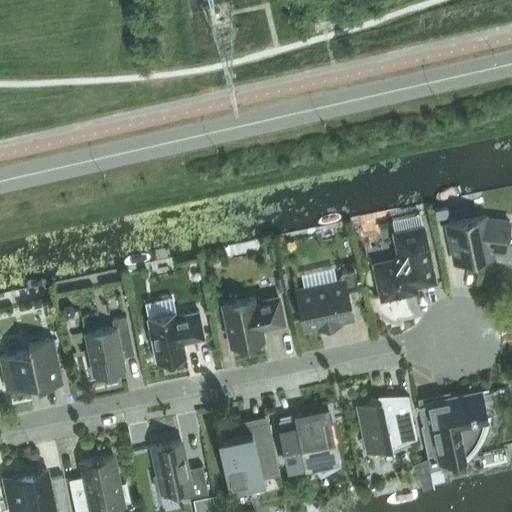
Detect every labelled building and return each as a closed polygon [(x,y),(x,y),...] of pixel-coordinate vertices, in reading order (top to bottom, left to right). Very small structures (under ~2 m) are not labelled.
[(314,29),(321,27),(333,24),(332,23),(333,23),(332,19),(331,19),(330,12),(311,17),(314,29)] [(506,236),(509,220),(485,217),(484,215),(440,224),(440,226),(446,224),(454,261),(492,253),(492,250),(504,252),(506,236)] [(413,284),(433,280),(422,227),(395,233),(399,253),(395,259),(374,263),(381,297),(415,290),(413,284)] [(346,288),(357,286),(353,268),(341,271),(342,279),(296,289),(304,327),(318,324),(319,326),(338,322),(337,320),(352,317),(346,288)] [(254,296),(222,303),(231,345),(263,338),(260,327),(283,322),(278,296),(255,301),(254,296)] [(204,337),(198,310),(177,314),(176,311),(147,318),(156,361),(185,355),(182,342),(204,337)] [(85,332),(94,374),(123,368),(121,356),(134,353),(126,315),(111,318),(113,326),(85,332)] [(36,386),(62,381),(53,337),(27,343),(28,349),(0,354),(0,358),(6,386),(35,380),(36,386)] [(483,419),(484,415),(486,415),(481,393),(508,387),(508,386),(416,405),(430,470),(459,463),(457,457),(464,456),(463,454),(466,451),(469,448),(472,445),(475,441),(477,437),(478,436),(480,432),(480,430),(481,428),(482,423),(483,419)] [(366,449),(373,448),(375,453),(416,436),(407,393),(369,394),(369,401),(357,404),(366,449)] [(278,418),(287,463),(313,458),(320,471),(336,462),(334,454),(325,409),(278,418)] [(276,473),(278,473),(267,421),(238,427),(240,433),(229,435),(229,438),(221,440),(220,439),(219,439),(230,489),(262,482),(260,473),(276,470),(276,473)] [(202,464),(186,467),(180,439),(151,445),(157,474),(153,475),(156,489),(160,488),(161,491),(180,487),(182,497),(207,492),(202,464)] [(83,475),(68,478),(75,511),(101,511),(101,509),(123,504),(122,501),(129,500),(125,481),(118,483),(112,453),(80,460),(83,475)] [(433,483),(432,481),(430,470),(427,456),(413,462),(422,486),(433,483)] [(5,481),(11,511),(29,511),(47,508),(48,511),(70,511),(63,474),(48,477),(46,467),(17,473),(16,469),(1,472),(3,481),(5,481)] [(441,467),(430,470),(432,481),(443,479),(441,467)] [(215,511),(215,510),(212,494),(193,498),(195,511),(215,511)]
